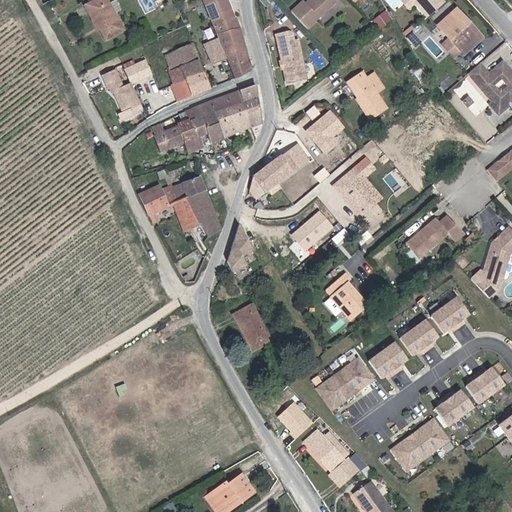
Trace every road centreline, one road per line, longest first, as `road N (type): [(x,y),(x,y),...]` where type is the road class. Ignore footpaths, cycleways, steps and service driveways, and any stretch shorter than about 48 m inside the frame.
road 1 (unclassified): [(317,511),(195,316),(276,113),(247,0)]
road 2 (track): [(30,0),(195,316)]
road 3 (residential): [(373,422),(470,349),(495,345),(511,358)]
